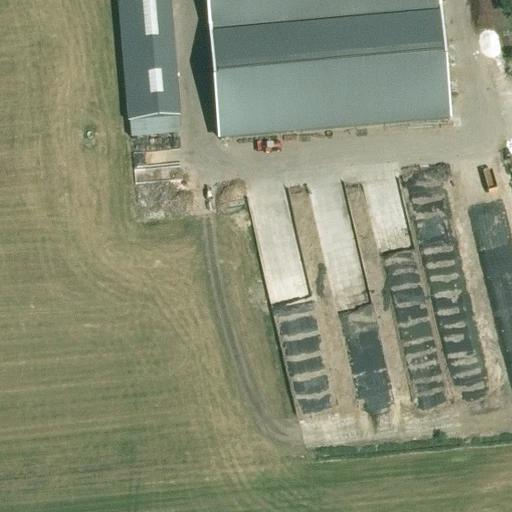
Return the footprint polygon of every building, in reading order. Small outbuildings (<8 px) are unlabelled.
[(179,120),(173,60),(168,0),(119,0),(130,124),(179,120)] [(449,124),(441,35),(438,0),(208,0),(213,54),(220,144),(449,124)] [(461,173),(466,195),(480,192),(475,170),(461,173)] [(436,192),(422,194),(427,226),(441,224),(436,192)] [(392,278),(410,277),(408,239),(390,240),(392,278)] [(440,284),(455,279),(449,265),(434,271),(440,284)] [(270,276),(271,288),(301,286),(300,274),(270,276)] [(407,313),(403,295),(415,293),(413,283),(396,287),(405,325),(424,321),(421,309),(407,313)] [(406,331),(408,340),(428,336),(426,327),(406,331)] [(409,344),(412,359),(431,355),(428,340),(409,344)] [(463,348),(464,370),(484,369),(483,347),(463,348)] [(485,370),(467,374),(476,414),(494,410),(485,370)]
